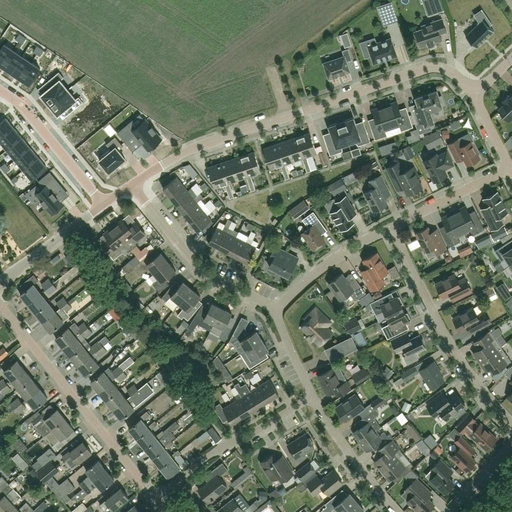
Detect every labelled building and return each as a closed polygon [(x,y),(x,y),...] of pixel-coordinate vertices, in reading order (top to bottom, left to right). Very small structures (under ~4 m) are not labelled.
[(440,0),(430,0),(435,13),(444,10),(440,0)] [(388,18),(395,16),(391,3),(378,7),(380,14),(386,12),(388,18)] [(480,22),(465,37),(476,48),(494,31),(489,27),(492,25),(482,9),(481,10),(482,11),(475,16),(480,22)] [(423,26),(424,29),(415,32),(420,48),(428,45),(428,46),(434,44),(434,43),(442,40),(440,34),(446,32),(442,19),(423,26)] [(346,47),(351,45),(347,33),(340,35),(343,43),(345,42),(346,47)] [(396,56),(390,39),(362,48),(365,58),(371,56),(373,63),(396,56)] [(4,44),(0,49),(0,64),(2,66),(13,50),(4,44)] [(343,57),(324,63),(323,63),(324,64),(328,78),(329,79),(329,78),(349,72),(349,71),(346,62),(352,60),(348,49),(342,51),(344,56),(343,57)] [(13,50),(2,66),(11,72),(22,56),(13,50)] [(22,56),(11,72),(20,78),(31,62),(22,56)] [(31,62),(20,78),(29,84),(40,68),(31,62)] [(42,96),(40,97),(44,102),(46,101),(49,105),(66,91),(58,81),(62,78),(57,73),(46,82),(50,87),(41,95),(42,96)] [(66,91),(49,105),(52,109),(51,110),(55,115),(57,114),(57,115),(67,107),(70,112),(81,103),(77,98),(74,100),(66,91)] [(442,106),(444,105),(441,96),(439,97),(436,91),(415,98),(419,109),(411,112),(411,111),(416,127),(418,134),(431,130),(430,124),(434,123),(430,111),(442,107),(442,106)] [(511,94),(509,98),(507,96),(502,102),(503,103),(497,109),(509,121),(511,118),(511,94)] [(385,108),(391,127),(398,125),(400,131),(413,127),(409,116),(402,118),(397,102),(390,104),(391,106),(385,108)] [(91,112),(86,106),(75,115),(80,120),(69,129),(78,140),(94,126),(86,116),(91,112)] [(385,129),(391,127),(385,108),(379,110),(378,108),(372,110),(378,126),(371,129),(375,140),(387,136),(385,129)] [(5,117),(0,121),(0,138),(13,128),(5,117)] [(345,122),(341,123),(348,143),(355,141),(358,146),(370,142),(366,130),(358,132),(353,118),(345,121),(345,122)] [(150,126),(145,119),(132,130),(127,123),(117,132),(124,141),(134,133),(147,149),(160,138),(154,131),(155,130),(151,125),(150,126)] [(348,143),(341,123),(337,124),(337,123),(329,126),(334,140),(325,143),(330,156),(342,151),(341,146),(348,143)] [(13,128),(0,138),(0,142),(6,151),(22,138),(13,128)] [(298,138),(305,157),(306,157),(316,153),(310,134),(298,138)] [(111,150),(99,160),(102,165),(101,166),(105,172),(107,170),(109,172),(115,167),(119,164),(125,158),(118,150),(123,146),(115,137),(110,141),(106,144),(111,150)] [(22,138),(6,151),(15,161),(30,148),(22,138)] [(305,157),(298,138),(287,141),(293,161),(302,158),(304,165),(308,164),(306,157),(305,157)] [(480,159),(471,142),(461,146),(458,139),(448,144),(456,162),(463,159),(466,166),(480,159)] [(293,161),(287,141),(275,145),(282,165),(280,165),(283,173),(287,171),(284,164),(293,161)] [(270,169),(280,165),(282,165),(275,145),(263,149),(270,169)] [(30,148),(15,161),(23,171),(39,158),(30,148)] [(318,153),(323,167),(327,165),(322,152),(318,153)] [(436,154),(423,161),(434,182),(447,175),(444,169),(447,168),(453,165),(447,152),(437,157),(436,154)] [(249,176),(250,176),(261,172),(254,153),(242,156),(249,176)] [(246,177),(248,184),(253,183),(250,176),(249,176),(242,156),(231,160),(237,180),(246,177)] [(39,158),(23,171),(32,181),(47,168),(39,158)] [(225,184),(227,192),(231,190),(229,183),(237,180),(231,160),(219,164),(226,184),(225,184)] [(398,190),(404,187),(408,195),(421,188),(416,177),(417,176),(413,167),(403,172),(398,163),(387,168),(398,190)] [(226,184),(219,164),(208,168),(214,188),(225,184),(226,184)] [(53,193),(61,186),(50,171),(38,181),(39,182),(44,188),(34,196),(40,203),(41,201),(51,213),(62,204),(60,202),(53,193)] [(353,172),(344,177),(347,184),(357,179),(353,172)] [(381,176),(370,182),(373,189),(364,194),(370,205),(370,206),(371,210),(373,210),(374,212),(387,205),(384,198),(390,195),(381,176)] [(169,197),(183,186),(176,178),(162,189),(169,197)] [(334,195),(347,189),(341,179),(329,186),(334,195)] [(169,197),(176,206),(190,195),(183,186),(169,197)] [(482,210),(486,219),(492,230),(503,224),(499,217),(507,213),(501,202),(502,200),(500,196),(498,195),(497,193),(484,199),(488,207),(482,210)] [(183,214),(197,203),(190,195),(176,206),(183,214)] [(333,220),(335,221),(341,231),(353,223),(350,217),(355,214),(346,197),(335,203),(338,209),(331,213),(332,215),(332,217),(333,220)] [(309,207),(304,201),(289,211),(294,218),(309,207)] [(183,214),(190,223),(204,212),(197,203),(183,214)] [(127,213),(131,219),(142,211),(137,205),(127,213)] [(454,214),(463,232),(470,229),(473,235),(484,229),(479,219),(473,222),(465,207),(459,210),(460,211),(454,214)] [(204,212),(190,223),(197,231),(211,220),(204,212)] [(325,242),(315,229),(322,224),(313,212),(302,220),(308,227),(307,230),(302,234),(313,250),(325,242)] [(457,235),(463,232),(454,214),(448,217),(447,215),(442,218),(449,234),(443,237),(448,247),(460,242),(457,235)] [(135,222),(128,227),(122,220),(113,227),(130,249),(131,250),(136,246),(134,243),(143,236),(145,235),(135,222)] [(209,242),(219,248),(227,232),(230,228),(233,222),(229,220),(223,230),(218,227),(209,242)] [(254,226),(249,223),(246,228),(252,231),(254,226)] [(103,235),(108,240),(103,244),(105,246),(115,259),(124,252),(125,253),(130,249),(113,227),(103,235)] [(428,228),(416,234),(425,252),(432,249),(435,255),(446,249),(440,238),(436,230),(430,233),(428,228)] [(507,228),(494,235),(497,241),(510,234),(507,228)] [(228,253),(237,237),(227,232),(219,248),(228,253)] [(493,235),(479,241),(482,248),(496,242),(493,235)] [(228,253),(238,258),(246,243),(237,237),(228,253)] [(511,246),(509,242),(494,251),(501,262),(506,259),(510,265),(511,263),(511,246)] [(246,243),(238,258),(248,263),(256,248),(246,243)] [(136,245),(131,250),(139,260),(150,252),(146,247),(140,251),(136,245)] [(298,259),(275,247),(269,260),(272,261),(269,267),(288,277),(298,259)] [(75,250),(65,257),(73,268),(82,262),(75,250)] [(154,274),(168,262),(161,252),(150,261),(147,256),(133,267),(140,276),(150,268),(154,274)] [(367,269),(361,272),(372,291),(384,285),(380,277),(387,273),(377,253),(363,261),(367,269)] [(468,260),(475,264),(479,258),(472,254),(468,260)] [(128,262),(122,267),(125,272),(132,267),(128,262)] [(176,271),(168,262),(154,274),(158,279),(152,284),(159,292),(169,285),(165,280),(176,271)] [(25,290),(20,294),(28,304),(41,293),(34,284),(39,280),(34,274),(21,285),(25,290)] [(328,284),(340,300),(349,294),(355,301),(365,294),(356,281),(350,286),(341,275),(328,284)] [(465,279),(458,283),(454,275),(436,285),(442,298),(450,294),(453,301),(471,292),(465,279)] [(42,285),(46,290),(53,284),(49,279),(42,285)] [(179,304),(191,289),(183,282),(174,293),(169,289),(162,298),(166,302),(169,298),(173,301),(174,300),(179,304)] [(87,289),(95,299),(103,292),(95,283),(87,289)] [(53,284),(46,290),(50,295),(57,289),(53,284)] [(484,300),(496,294),(493,286),(481,292),(484,300)] [(182,319),(184,317),(188,320),(196,311),(191,307),(200,296),(191,289),(179,304),(184,307),(177,315),(182,319)] [(49,303),(41,293),(28,304),(36,313),(49,303)] [(364,297),(369,304),(374,300),(369,293),(364,297)] [(491,303),(500,299),(498,294),(489,299),(491,303)] [(378,322),(387,317),(403,310),(401,305),(403,304),(399,296),(385,303),(382,297),(370,304),(378,322)] [(57,303),(61,308),(68,302),(64,297),(57,303)] [(61,308),(56,312),(43,322),(51,332),(69,317),(65,312),(72,307),(68,302),(61,308)] [(49,303),(36,313),(43,322),(56,312),(49,303)] [(197,324),(210,331),(222,308),(212,303),(204,319),(201,318),(200,320),(195,317),(187,329),(192,332),(197,324)] [(145,308),(140,313),(146,320),(151,314),(145,308)] [(210,331),(220,336),(218,338),(225,341),(226,338),(231,329),(225,326),(231,313),(222,308),(210,331)] [(472,333),(491,323),(485,312),(477,316),(472,308),(453,319),(460,332),(469,327),(472,333)] [(306,319),(308,322),(301,329),(309,336),(313,340),(319,346),(332,333),(326,327),(330,323),(316,309),(306,319)] [(403,310),(387,317),(390,324),(382,328),(387,340),(400,333),(397,327),(411,320),(407,313),(405,314),(403,310)] [(351,334),(360,329),(361,329),(365,327),(360,319),(356,321),(355,319),(346,324),(351,334)] [(63,348),(76,337),(80,334),(88,328),(84,323),(76,329),(73,324),(68,328),(55,338),(63,348)] [(159,329),(164,333),(169,327),(164,323),(159,329)] [(240,354),(256,345),(262,341),(256,331),(244,338),(241,333),(243,328),(238,325),(229,341),(233,343),(240,354)] [(88,328),(80,334),(84,339),(92,333),(88,328)] [(480,362),(501,347),(501,348),(501,347),(495,338),(502,333),(498,328),(491,333),(490,331),(473,343),(478,350),(473,353),(480,362)] [(418,359),(415,353),(425,348),(423,345),(424,343),(422,340),(420,339),(419,336),(410,340),(407,333),(391,341),(397,352),(403,349),(407,356),(403,358),(407,365),(418,359)] [(70,357),(83,347),(76,337),(63,348),(70,357)] [(357,348),(352,338),(342,343),(347,353),(357,348)] [(91,347),(95,352),(103,346),(99,341),(91,347)] [(256,357),(268,350),(262,341),(256,345),(240,354),(249,369),(259,362),(256,357)] [(103,346),(95,352),(99,357),(107,351),(103,346)] [(0,360),(8,354),(2,347),(0,349),(0,360)] [(70,357),(78,366),(91,356),(83,347),(70,357)] [(501,347),(480,362),(486,372),(489,369),(493,374),(511,362),(501,348),(501,347)] [(22,359),(28,368),(35,362),(29,354),(22,359)] [(91,356),(78,366),(85,376),(98,365),(91,356)] [(11,381),(24,370),(16,361),(4,371),(11,381)] [(419,371),(431,390),(444,381),(438,371),(439,371),(433,362),(419,371)] [(112,372),(116,377),(123,371),(119,366),(112,372)] [(346,391),(350,389),(346,382),(341,385),(339,382),(345,379),(338,367),(332,370),(332,369),(318,376),(328,394),(334,391),(337,396),(346,391)] [(387,381),(394,373),(386,367),(380,375),(387,381)] [(396,387),(418,373),(414,367),(401,376),(402,378),(394,383),(396,387)] [(11,381),(19,390),(32,379),(24,370),(11,381)] [(370,375),(367,370),(353,378),(357,384),(370,375)] [(123,371),(116,377),(120,382),(127,376),(123,371)] [(98,392),(111,381),(103,372),(90,382),(98,392)] [(166,388),(174,382),(168,374),(160,381),(166,388)] [(19,390),(27,399),(39,388),(32,379),(19,390)] [(259,386),(269,401),(278,395),(269,380),(259,386)] [(98,392),(106,401),(119,390),(111,381),(98,392)] [(176,383),(168,390),(172,395),(180,388),(176,383)] [(238,393),(241,397),(250,412),(260,407),(250,392),(247,387),(242,390),(238,383),(234,386),(235,387),(238,393)] [(7,384),(0,389),(0,391),(3,395),(11,389),(7,384)] [(127,391),(131,396),(138,390),(134,385),(127,391)] [(250,392),(260,407),(269,401),(259,386),(250,392)] [(241,397),(238,393),(235,387),(231,390),(234,396),(237,400),(232,403),(241,418),(250,412),(241,397)] [(39,388),(27,399),(34,408),(47,398),(39,388)] [(106,401),(113,410),(126,399),(119,390),(106,401)] [(138,390),(131,396),(126,399),(113,410),(121,419),(134,409),(129,403),(134,400),(135,401),(142,395),(138,390)] [(391,398),(387,392),(371,404),(375,409),(391,398)] [(447,400),(442,394),(427,406),(435,416),(440,412),(447,421),(465,406),(455,394),(447,400)] [(345,422),(364,408),(355,395),(336,408),(345,422)] [(11,404),(15,409),(22,403),(18,398),(11,404)] [(405,402),(401,410),(408,413),(412,405),(405,402)] [(22,403),(15,409),(19,414),(26,408),(22,403)] [(241,418),(232,403),(223,409),(219,404),(213,408),(223,423),(229,419),(232,424),(241,418)] [(53,430),(65,420),(57,410),(47,417),(43,413),(32,422),(36,427),(45,420),(53,430)] [(359,443),(375,431),(380,428),(374,419),(378,416),(374,411),(363,419),(366,424),(353,434),(359,443)] [(146,412),(139,418),(140,419),(128,429),(136,439),(149,428),(147,427),(143,421),(149,415),(146,412)] [(475,440),(486,450),(496,440),(480,424),(476,428),(472,424),(475,421),(469,415),(457,428),(463,434),(466,430),(470,434),(469,436),(474,441),(475,440)] [(65,420),(53,430),(61,439),(52,447),(56,452),(67,442),(64,437),(73,430),(65,420)] [(157,438),(155,436),(150,430),(157,425),(154,421),(147,427),(149,428),(136,439),(144,448),(157,438)] [(25,422),(21,427),(28,432),(31,427),(25,422)] [(175,422),(163,432),(162,431),(155,436),(157,438),(144,448),(152,458),(164,448),(163,446),(170,441),(165,435),(169,431),(175,431),(180,427),(175,422)] [(212,427),(206,431),(194,440),(198,445),(209,435),(216,444),(221,440),(212,427)] [(379,436),(375,431),(359,443),(366,452),(381,441),(385,446),(392,440),(393,439),(389,435),(387,436),(384,433),(379,436)] [(296,460),(314,448),(312,445),(312,443),(310,438),(307,438),(305,435),(287,446),(296,460)] [(469,456),(474,450),(460,437),(455,442),(461,447),(461,448),(460,448),(451,458),(466,472),(475,462),(469,456)] [(403,454),(392,440),(385,446),(381,449),(385,454),(374,462),(381,472),(397,459),(403,454)] [(172,457),(171,456),(166,450),(173,444),(170,441),(163,446),(164,448),(152,458),(160,468),(172,457)] [(71,468),(91,452),(83,442),(69,452),(62,457),(71,468)] [(56,456),(50,448),(37,459),(43,467),(56,456)] [(172,457),(160,468),(168,477),(180,467),(174,459),(181,454),(178,450),(171,456),(172,457)] [(429,454),(434,459),(438,455),(433,450),(429,454)] [(403,454),(397,459),(381,472),(389,481),(392,478),(399,473),(402,477),(414,467),(407,459),(403,454)] [(281,482),(293,475),(282,457),(276,461),(272,455),(261,463),(271,480),(277,476),(281,482)] [(19,462),(24,468),(28,464),(23,458),(19,462)] [(452,472),(440,460),(431,469),(436,474),(430,480),(445,494),(448,490),(449,492),(453,488),(453,486),(454,484),(446,477),(452,472)] [(52,461),(37,473),(45,482),(59,470),(52,461)] [(76,494),(106,470),(98,461),(85,471),(89,475),(78,484),(82,489),(76,494)] [(303,481),(315,471),(309,463),(296,473),(303,481)] [(227,470),(222,464),(211,473),(214,477),(198,490),(208,503),(227,488),(218,476),(227,470)] [(324,476),(330,472),(327,467),(321,472),(324,476)] [(114,480),(106,470),(76,494),(73,497),(77,502),(98,486),(101,490),(114,480)] [(238,487),(256,477),(253,471),(234,482),(238,487)] [(323,488),(328,495),(342,483),(332,471),(321,481),(317,476),(307,484),(315,494),(323,488)] [(0,492),(9,484),(1,476),(0,477),(0,492)] [(296,477),(285,484),(288,490),(300,483),(296,477)] [(67,494),(75,488),(67,479),(52,490),(64,504),(71,499),(67,494)] [(427,499),(432,494),(416,479),(405,491),(412,497),(407,501),(418,511),(427,511),(434,505),(427,499)] [(0,511),(4,511),(13,505),(21,497),(9,484),(0,492),(0,496),(1,498),(0,499),(0,511)] [(113,510),(128,498),(121,488),(99,505),(104,511),(109,506),(113,510)] [(279,495),(275,489),(268,494),(271,499),(279,495)] [(331,511),(344,511),(357,502),(349,493),(339,501),(335,496),(325,504),(331,511)] [(242,511),(243,511),(233,499),(216,511),(242,511)] [(257,511),(268,511),(276,506),(272,501),(258,511),(257,511)] [(32,511),(34,511),(26,502),(18,510),(13,505),(4,511),(32,511)] [(42,511),(48,506),(44,502),(34,511),(32,511),(42,511)] [(245,511),(251,511),(253,511),(258,507),(254,502),(244,510),(245,511)] [(357,502),(344,511),(361,511),(362,511),(364,510),(357,502)] [(83,503),(72,511),(83,511),(88,508),(83,503)]
